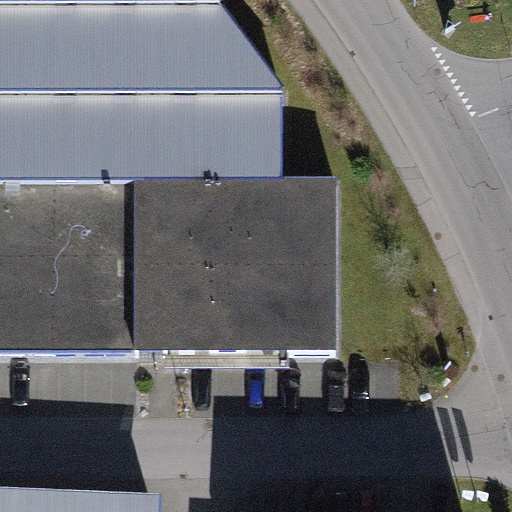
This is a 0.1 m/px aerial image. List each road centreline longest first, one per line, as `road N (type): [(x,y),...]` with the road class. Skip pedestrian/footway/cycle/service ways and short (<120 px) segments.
road 1 (residential): [(511,436),(0,435)]
road 2 (unclassified): [(511,290),(443,136)]
road 3 (unclassified): [(443,136),(354,0)]
